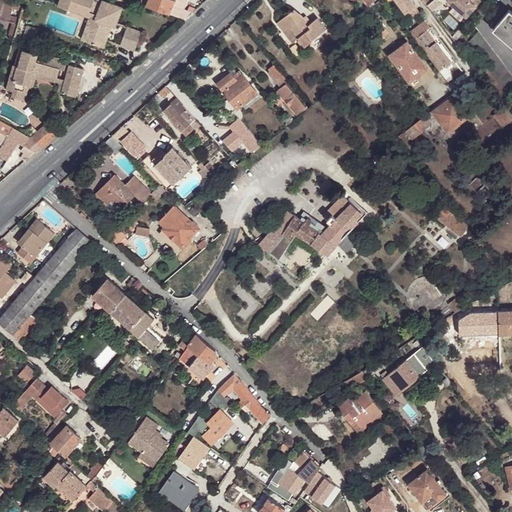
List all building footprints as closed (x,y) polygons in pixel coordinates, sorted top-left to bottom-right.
[(12,8),(14,3),(3,0),(0,0),(0,18),(11,23),(12,17),(14,10),(12,9),(12,8)] [(96,20),(103,0),(60,0),(59,5),(90,18),(82,39),(106,48),(108,41),(109,40),(114,26),(96,20)] [(106,0),(103,0),(96,20),(114,26),(117,28),(119,23),(119,22),(125,6),(106,0)] [(176,0),(174,0),(149,0),(147,5),(171,13),(176,0)] [(185,1),(182,0),(176,0),(171,13),(184,19),(191,13),(182,9),(185,1)] [(397,0),(405,10),(414,4),(410,0),(397,0)] [(437,0),(434,0),(428,5),(432,10),(440,4),(437,0)] [(480,0),(479,0),(446,0),(446,1),(465,17),(480,0)] [(22,11),(24,5),(14,3),(12,8),(22,11)] [(418,16),(421,13),(414,4),(405,10),(408,14),(413,10),(418,16)] [(20,19),(22,11),(12,8),(12,9),(14,10),(12,17),(20,19)] [(511,11),(510,9),(495,26),(508,38),(511,41),(511,11)] [(305,33),(311,29),(309,24),(304,17),(295,10),(284,19),(293,31),(298,38),(299,38),(305,33)] [(413,10),(408,14),(412,20),(418,16),(413,10)] [(341,13),(335,20),(344,29),(351,21),(341,13)] [(306,15),(304,17),(309,24),(312,22),(306,15)] [(311,29),(314,34),(308,38),(303,42),(299,38),(298,38),(304,47),(328,28),(319,17),(312,22),(309,24),(311,29)] [(288,36),(293,31),(284,19),(278,23),(287,36),(288,36)] [(432,28),(426,21),(412,32),(417,39),(428,31),(432,28)] [(14,37),(18,25),(13,23),(9,35),(14,37)] [(28,25),(24,38),(36,41),(40,29),(28,25)] [(143,31),(129,26),(129,27),(122,45),(121,46),(136,51),(143,31)] [(314,34),(311,29),(305,33),(308,38),(314,34)] [(389,33),(386,29),(380,34),(383,38),(389,33)] [(292,42),(298,38),(293,31),(288,36),(292,42)] [(417,39),(416,40),(440,73),(452,64),(428,31),(417,39)] [(511,86),(511,76),(478,31),(469,41),(507,93),(511,86)] [(303,42),(308,38),(305,33),(299,38),(303,42)] [(428,68),(408,41),(390,54),(410,82),(428,68)] [(30,51),(39,54),(39,51),(40,49),(28,45),(27,49),(30,49),(30,51)] [(27,100),(35,71),(41,54),(39,54),(30,51),(30,49),(27,49),(22,47),(16,65),(15,64),(8,89),(15,91),(14,96),(25,99),(27,100)] [(265,60),(268,57),(262,49),(258,52),(265,60)] [(41,54),(35,71),(59,77),(61,68),(66,69),(69,60),(39,51),(39,54),(41,54)] [(66,79),(63,92),(78,97),(86,69),(70,64),(66,79)] [(287,83),(288,82),(281,71),(274,64),(269,69),(270,70),(268,72),(281,87),(284,85),(287,83)] [(229,71),(231,74),(233,77),(235,75),(237,74),(237,73),(240,71),(236,66),(229,71)] [(59,91),(63,92),(66,79),(59,77),(35,71),(27,100),(31,101),(38,78),(60,84),(59,91)] [(236,81),(243,75),(240,71),(237,73),(237,74),(235,75),(233,77),(236,81)] [(337,77),(333,72),(328,76),(332,81),(337,77)] [(223,90),(230,99),(250,84),(243,75),(236,81),(233,77),(231,74),(218,84),(223,90)] [(281,87),(278,90),(298,114),(306,107),(287,83),(284,85),(281,87)] [(250,84),(230,99),(237,109),(242,105),(257,93),(250,84)] [(166,86),(159,92),(163,97),(170,91),(166,86)] [(217,96),(218,95),(212,88),(200,97),(208,107),(220,98),(217,96)] [(220,98),(224,104),(230,99),(223,90),(218,95),(217,96),(220,98)] [(260,98),(257,93),(242,105),(245,110),(260,98)] [(458,102),(454,96),(433,112),(448,132),(451,130),(452,131),(460,125),(459,124),(469,116),(465,111),(470,107),(464,98),(458,102)] [(183,105),(176,98),(163,110),(172,120),(171,121),(181,132),(182,130),(186,135),(199,124),(195,119),(194,117),(185,107),(183,105)] [(230,99),(224,104),(231,113),(237,109),(230,99)] [(185,107),(194,117),(201,111),(192,101),(185,107)] [(511,119),(511,116),(507,109),(504,106),(494,114),(503,127),(511,119)] [(285,112),(281,116),(288,124),(292,121),(285,112)] [(426,115),(416,123),(419,126),(422,131),(432,123),(426,115)] [(236,132),(245,125),(240,119),(231,126),(235,132),(236,132)] [(0,120),(0,135),(7,139),(8,137),(9,137),(14,129),(0,120)] [(31,138),(43,146),(57,134),(47,123),(31,138)] [(416,123),(404,132),(406,135),(408,134),(419,126),(416,123)] [(249,131),(245,125),(236,132),(253,152),(261,145),(249,131)] [(121,128),(112,136),(121,146),(130,137),(121,128)] [(26,160),(43,146),(31,138),(14,129),(9,137),(7,139),(4,143),(0,148),(0,154),(7,160),(19,143),(25,146),(22,151),(25,153),(21,157),(26,160)] [(112,136),(103,145),(115,156),(124,148),(121,146),(112,136)] [(143,160),(168,188),(191,167),(173,147),(165,154),(164,153),(155,161),(149,155),(143,160)] [(209,173),(203,166),(197,171),(204,178),(209,173)] [(98,194),(108,204),(112,200),(121,208),(134,196),(142,203),(151,193),(134,176),(125,185),(115,176),(98,194)] [(160,184),(153,192),(158,197),(166,190),(160,184)] [(328,211),(332,214),(327,219),(327,220),(331,224),(321,235),(309,225),(312,221),(308,218),(305,223),(288,210),(260,242),(270,250),(284,233),(292,240),(297,233),(328,254),(365,215),(343,196),(328,211)] [(108,204),(106,205),(116,214),(121,208),(112,200),(108,204)] [(192,223),(173,206),(160,221),(165,227),(163,229),(182,246),(185,246),(190,240),(190,237),(198,228),(192,222),(192,223)] [(468,226),(442,207),(435,217),(461,236),(468,226)] [(37,219),(19,243),(23,247),(18,253),(31,264),(55,234),(37,219)] [(129,220),(122,228),(128,233),(135,226),(129,220)] [(121,226),(110,237),(117,244),(124,237),(128,233),(122,228),(121,226)] [(138,226),(137,233),(149,236),(150,229),(138,226)] [(92,242),(77,228),(36,277),(0,319),(0,323),(13,335),(31,314),(92,242)] [(124,237),(117,244),(122,249),(129,241),(124,237)] [(208,244),(204,240),(197,246),(201,250),(208,244)] [(1,258),(0,258),(0,296),(4,299),(17,282),(7,274),(12,267),(1,258)] [(138,282),(133,278),(128,285),(132,288),(138,282)] [(112,312),(127,294),(108,279),(93,296),(112,312)] [(146,312),(127,294),(112,312),(131,329),(146,312)] [(448,303),(455,312),(463,307),(461,304),(456,297),(448,303)] [(511,310),(483,312),(483,328),(483,329),(499,328),(499,334),(511,333),(511,310)] [(155,319),(146,312),(131,329),(140,337),(150,325),(155,319)] [(472,328),(483,328),(483,312),(471,312),(472,328)] [(21,342),(31,330),(39,321),(31,314),(13,335),(21,342)] [(192,329),(180,319),(174,326),(186,336),(192,329)] [(163,338),(150,325),(140,337),(154,348),(163,338)] [(35,333),(31,330),(21,342),(24,346),(35,333)] [(217,351),(197,334),(190,345),(188,347),(193,350),(198,355),(189,367),(204,379),(214,366),(211,363),(219,354),(217,351)] [(132,346),(124,338),(118,346),(125,353),(132,346)] [(188,347),(190,345),(184,341),(179,348),(184,352),(188,347)] [(405,360),(419,376),(435,363),(421,346),(405,360)] [(193,350),(188,347),(184,352),(180,358),(183,362),(185,360),(186,360),(193,350)] [(183,362),(189,367),(198,355),(193,350),(186,360),(185,360),(183,362)] [(75,371),(61,359),(57,364),(71,375),(75,371)] [(401,391),(419,376),(405,360),(388,374),(383,379),(382,379),(387,385),(392,381),(401,391)] [(26,383),(35,372),(27,365),(18,375),(26,383)] [(362,370),(337,385),(343,393),(368,378),(362,370)] [(271,416),(242,382),(235,374),(233,376),(222,387),(219,390),(224,396),(232,389),(265,423),(271,416)] [(117,389),(121,382),(116,378),(111,385),(117,389)] [(396,396),(401,391),(392,381),(387,385),(396,396)] [(9,395),(16,387),(13,384),(8,389),(6,387),(4,390),(9,395)] [(70,402),(57,389),(51,389),(50,390),(43,384),(33,394),(56,416),(70,402)] [(224,396),(219,390),(213,396),(210,401),(218,407),(221,404),(226,410),(231,405),(224,396)] [(350,397),(338,406),(344,415),(347,412),(354,421),(356,419),(361,426),(381,411),(365,391),(353,400),(350,397)] [(3,407),(1,409),(0,410),(0,431),(4,435),(18,421),(3,407)] [(220,410),(208,422),(200,414),(188,432),(195,436),(199,430),(204,434),(203,435),(212,445),(234,424),(220,410)] [(347,412),(344,415),(351,423),(359,432),(383,414),(381,411),(361,426),(356,419),(354,421),(347,412)] [(61,412),(52,422),(56,426),(65,416),(61,412)] [(142,425),(154,433),(159,426),(147,418),(142,425)] [(170,444),(154,433),(142,425),(129,443),(142,453),(157,463),(170,444)] [(68,428),(64,432),(74,443),(79,438),(68,428)] [(53,445),(65,456),(76,444),(74,443),(64,432),(62,431),(51,443),(53,445)] [(211,448),(195,436),(179,459),(195,470),(211,448)] [(48,451),(53,445),(51,443),(50,442),(45,448),(48,451)] [(140,455),(142,453),(129,443),(127,446),(140,455)] [(313,459),(304,451),(299,456),(299,457),(296,461),(304,469),(313,459)] [(157,463),(142,453),(140,455),(139,457),(154,468),(157,463)] [(151,471),(154,468),(139,457),(136,461),(151,471)] [(311,482),(321,467),(313,459),(304,469),(301,473),(300,474),(307,478),(306,479),(311,482)] [(73,499),(91,480),(73,463),(67,469),(58,460),(42,477),(54,488),(56,484),(73,499)] [(291,467),(301,473),(304,469),(296,461),(295,463),(291,467)] [(296,494),(306,479),(307,478),(300,474),(301,473),(291,467),(287,474),(281,469),(269,486),(289,500),(294,493),(296,494)] [(418,476),(408,484),(424,503),(427,508),(437,500),(438,502),(448,494),(438,481),(427,469),(422,473),(420,470),(416,474),(418,476)] [(163,489),(187,506),(199,489),(175,471),(163,489)] [(318,472),(305,491),(323,504),(336,485),(318,472)] [(113,501),(98,487),(89,500),(101,511),(102,511),(106,508),(113,501)] [(185,509),(187,506),(163,489),(161,492),(185,509)] [(383,490),(368,500),(374,508),(370,510),(371,511),(390,511),(396,508),(383,490)] [(260,511),(281,511),(285,507),(270,496),(259,511),(260,511)] [(125,511),(113,501),(106,508),(110,511),(125,511)]
